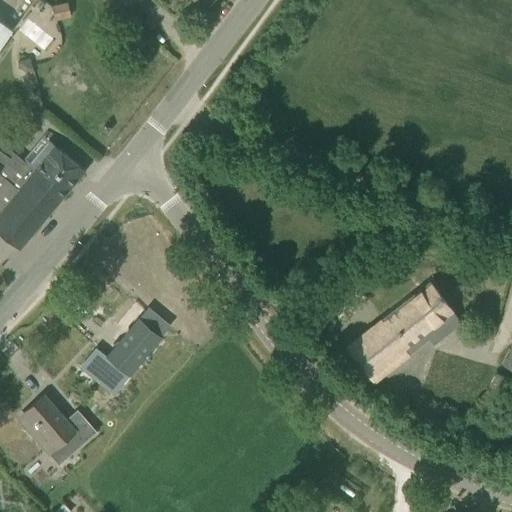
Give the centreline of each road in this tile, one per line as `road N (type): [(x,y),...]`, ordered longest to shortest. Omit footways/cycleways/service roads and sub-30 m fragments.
road 1 (tertiary): [(511,499),(385,449),(346,418),(129,164)]
road 2 (secondary): [(129,164),(255,0)]
road 3 (secondary): [(0,314),(129,164)]
